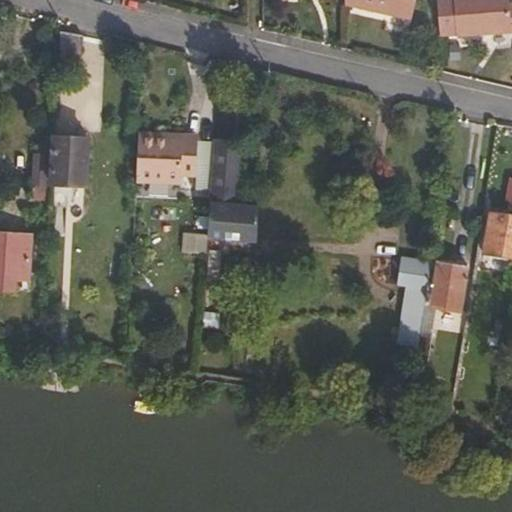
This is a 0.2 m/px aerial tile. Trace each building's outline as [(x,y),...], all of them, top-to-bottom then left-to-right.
[(356,0),(404,11),(406,0),(356,0)] [(502,24),(501,0),(430,0),(431,27),(502,24)] [(501,0),(502,24),(511,23),(511,15),(511,0),(501,0)] [(69,27),(58,27),(57,52),(68,53),(69,27)] [(135,124),(133,173),(176,175),(177,166),(192,167),(192,132),(154,130),(154,125),(135,124)] [(81,178),(83,131),(50,129),(47,176),(81,178)] [(203,227),(203,230),(233,232),(236,199),(232,199),(236,133),(210,131),(203,227)] [(236,199),(233,232),(243,233),(246,200),(236,199)] [(253,200),(246,200),(243,233),(251,233),(253,200)] [(479,245),(511,250),(511,207),(486,203),(479,245)] [(203,230),(203,227),(181,225),(180,243),(202,244),(203,230)] [(27,228),(0,226),(0,270),(14,271),(25,272),(27,228)] [(403,251),(399,277),(413,279),(417,253),(403,251)] [(426,252),(420,293),(455,299),(462,258),(426,252)] [(158,275),(155,307),(191,309),(192,277),(158,275)] [(203,303),(201,319),(218,320),(219,304),(203,303)]
